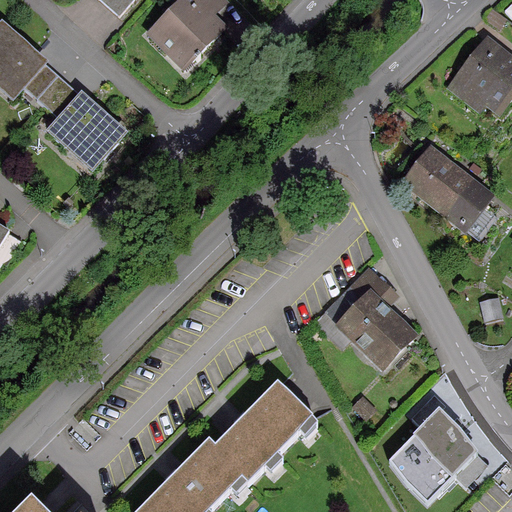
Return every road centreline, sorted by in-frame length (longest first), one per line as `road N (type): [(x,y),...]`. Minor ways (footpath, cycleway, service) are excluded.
road 1 (residential): [(0,460),(334,131)]
road 2 (residential): [(475,391),(334,131)]
road 3 (residential): [(169,126),(312,0)]
road 4 (residential): [(36,0),(169,126)]
road 5 (residential): [(334,131),(456,11)]
road 6 (residential): [(59,243),(169,126)]
